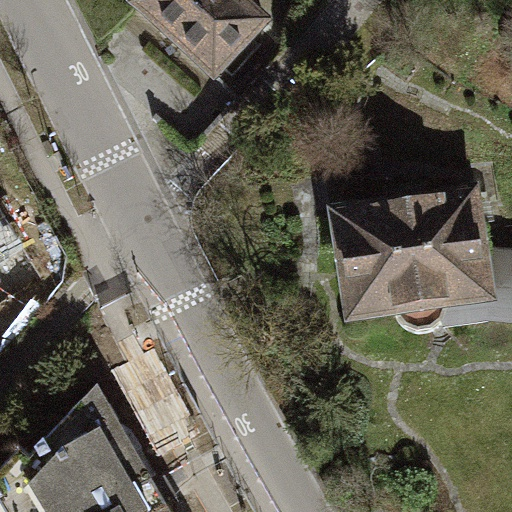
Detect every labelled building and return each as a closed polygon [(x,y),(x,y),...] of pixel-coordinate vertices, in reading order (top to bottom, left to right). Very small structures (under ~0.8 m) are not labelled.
[(273,19),(251,0),(128,0),(126,2),(214,83),(273,19)] [(380,195),(322,204),(341,328),(397,319),(404,328),(414,333),(429,335),(441,329),(445,320),(447,310),(499,302),(490,248),(480,181),(430,188),(429,182),(380,189),(380,195)] [(511,249),(490,248),(499,302),(447,310),(445,320),(441,329),(487,322),(511,323),(511,249)] [(153,511),(164,506),(98,387),(2,487),(17,511),(153,511)] [(0,511),(17,511),(2,487),(0,489),(0,511)]
